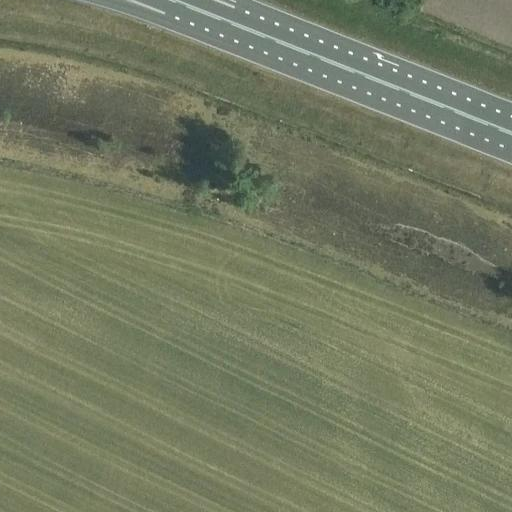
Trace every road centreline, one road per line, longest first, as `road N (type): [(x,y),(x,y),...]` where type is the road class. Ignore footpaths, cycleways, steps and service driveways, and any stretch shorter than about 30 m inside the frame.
road 1 (trunk): [(96,0),(309,57)]
road 2 (trunk): [(511,135),(309,57)]
road 3 (trunk): [(309,57),(163,0)]
